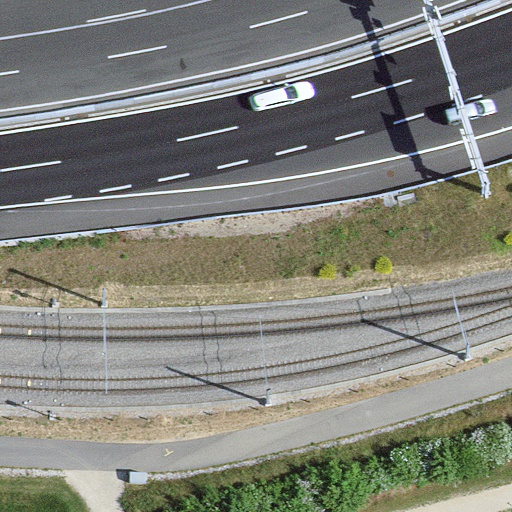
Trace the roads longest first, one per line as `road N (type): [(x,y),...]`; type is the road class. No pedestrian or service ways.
road 1 (motorway): [(346,0),(223,33),(0,72)]
road 2 (motorway): [(242,126),(511,46)]
road 3 (motorway): [(242,126),(511,73)]
road 4 (motorway): [(0,170),(242,126)]
